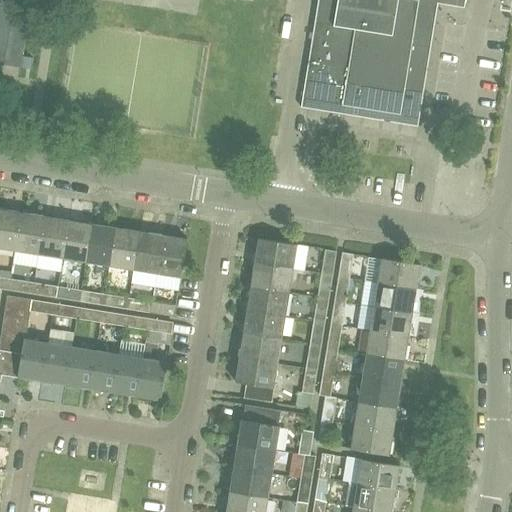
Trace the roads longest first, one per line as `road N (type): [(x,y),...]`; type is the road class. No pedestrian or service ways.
road 1 (residential): [(504,245),(231,200)]
road 2 (residential): [(231,200),(190,448)]
road 3 (residential): [(22,511),(36,422),(190,448)]
road 4 (residential): [(231,200),(0,161)]
road 5 (residential): [(504,459),(504,245)]
